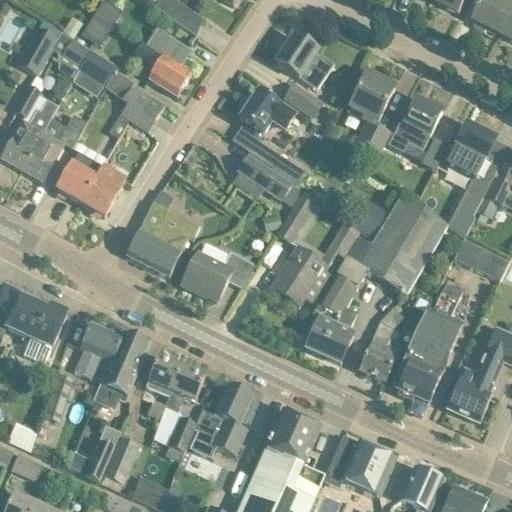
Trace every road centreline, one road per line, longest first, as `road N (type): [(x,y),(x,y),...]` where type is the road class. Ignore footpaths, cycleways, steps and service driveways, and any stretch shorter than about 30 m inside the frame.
road 1 (tertiary): [(511,482),(349,413),(89,280)]
road 2 (residential): [(89,280),(274,0)]
road 3 (residential): [(511,96),(323,0)]
